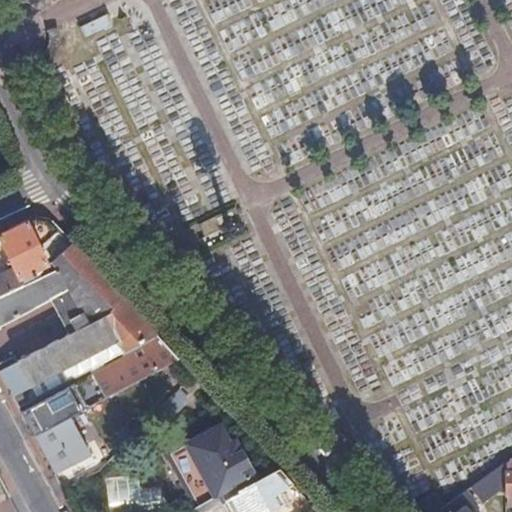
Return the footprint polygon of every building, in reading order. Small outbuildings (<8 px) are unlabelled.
[(83,37),(110,23),(104,10),(76,25),(83,37)] [(51,262),(71,244),(62,234),(50,221),(33,218),(0,233),(0,243),(1,243),(16,272),(3,279),(0,273),(0,296),(22,286),(19,279),(51,262)] [(120,354),(155,334),(71,244),(51,262),(57,269),(22,286),(0,296),(0,323),(50,299),(67,336),(18,362),(10,347),(0,352),(0,371),(20,408),(120,354)] [(92,375),(105,398),(178,359),(166,345),(155,334),(120,354),(123,358),(92,375)] [(105,398),(92,375),(22,412),(28,422),(35,435),(70,417),(105,398)] [(45,453),(57,475),(91,456),(70,417),(35,435),(45,453)] [(220,502),(224,500),(259,480),(236,439),(230,442),(216,429),(171,453),(199,506),(217,496),(220,502)] [(278,493),(294,484),(279,469),(259,480),(224,500),(230,511),(270,511),(285,504),(278,493)] [(477,485),(472,488),(476,494),(481,490),(477,485)] [(434,494),(411,509),(413,511),(437,511),(444,508),(434,494)] [(444,508),(437,511),(468,511),(457,499),(448,505),(444,508)]
